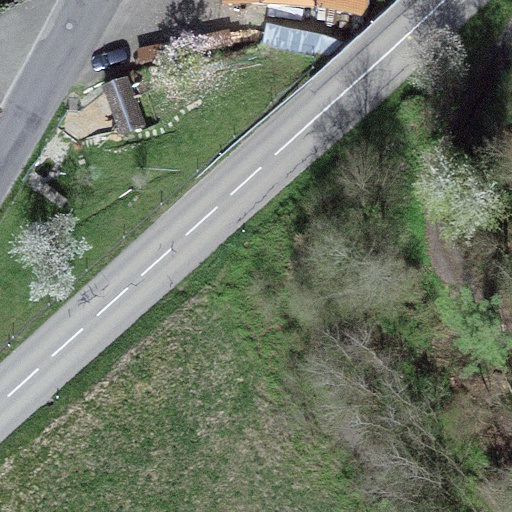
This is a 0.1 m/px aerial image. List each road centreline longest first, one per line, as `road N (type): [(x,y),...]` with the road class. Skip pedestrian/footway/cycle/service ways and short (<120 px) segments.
road 1 (secondary): [(0,401),(443,0)]
road 2 (track): [(511,328),(461,276),(443,196),(470,103),(511,36)]
road 3 (tertiary): [(0,155),(90,0)]
